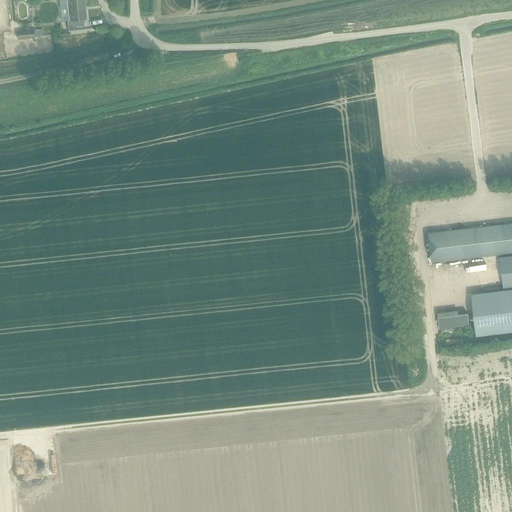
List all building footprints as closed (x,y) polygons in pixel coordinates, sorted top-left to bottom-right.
[(83,19),(85,19),(83,0),(67,0),(70,20),(67,20),(68,31),(84,29),(83,19)] [(37,22),(38,30),(47,29),(47,21),(37,22)] [(34,30),(17,31),(18,39),(34,37),(34,30)] [(431,262),(511,252),(511,223),(428,233),(431,262)] [(511,255),(500,257),(503,288),(511,287),(511,255)] [(477,335),(511,330),(511,289),(472,294),(477,335)] [(439,329),(469,325),(467,309),(437,313),(439,329)]
